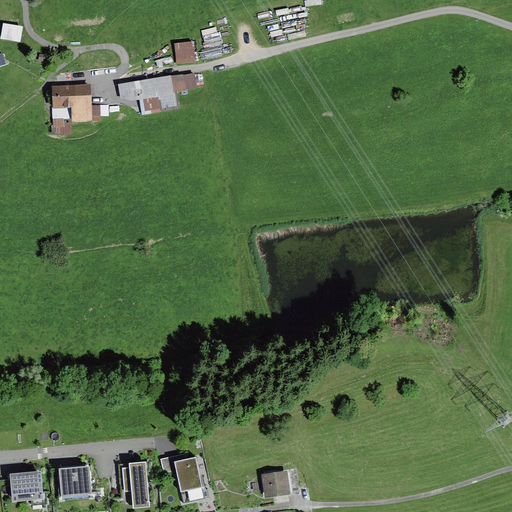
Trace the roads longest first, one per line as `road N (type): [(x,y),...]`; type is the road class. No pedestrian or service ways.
road 1 (track): [(24,0),(27,34),(43,47),(116,51),(124,59),(118,77),(240,62),(452,8),(511,28)]
road 2 (track): [(240,511),(387,501),(511,467)]
